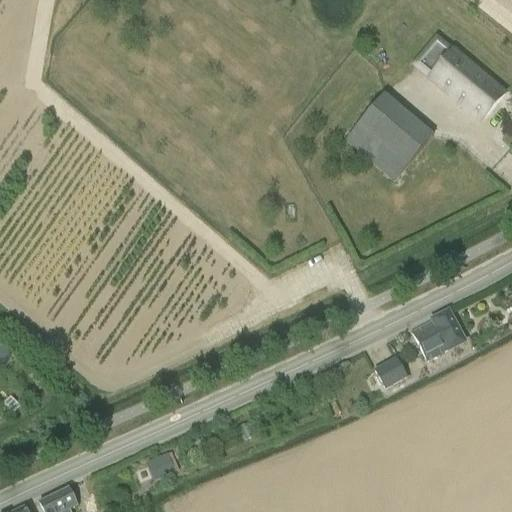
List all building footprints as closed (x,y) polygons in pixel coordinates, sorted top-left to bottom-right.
[(427,81),(481,126),(505,99),(451,53),(427,81)] [(433,139),(383,96),(344,144),(393,186),(433,139)] [(410,336),(427,365),(464,345),(448,315),(410,336)] [(395,360),(373,373),(384,393),(407,380),(395,360)] [(166,456),(154,461),(161,479),(174,474),(166,456)] [(41,511),(74,511),(73,510),(77,509),(68,491),(38,505),(41,511)]
